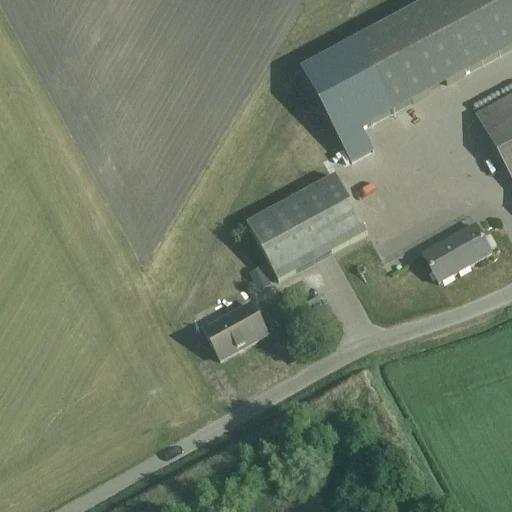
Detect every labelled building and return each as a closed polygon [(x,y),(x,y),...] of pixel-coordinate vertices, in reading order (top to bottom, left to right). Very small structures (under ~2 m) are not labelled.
[(511,0),(437,0),(302,73),(351,168),(374,154),(361,134),(511,52),(511,0)] [(511,99),(476,120),(511,185),(511,99)] [(426,147),(383,169),(399,201),(371,215),(385,242),(456,206),(426,147)] [(336,181),(247,229),(278,286),(367,238),(336,181)] [(423,259),(429,271),(439,288),(491,259),(475,230),(423,259)] [(262,271),(250,277),(257,292),(269,286),(262,271)] [(251,309),(203,336),(220,366),(268,339),(251,309)]
